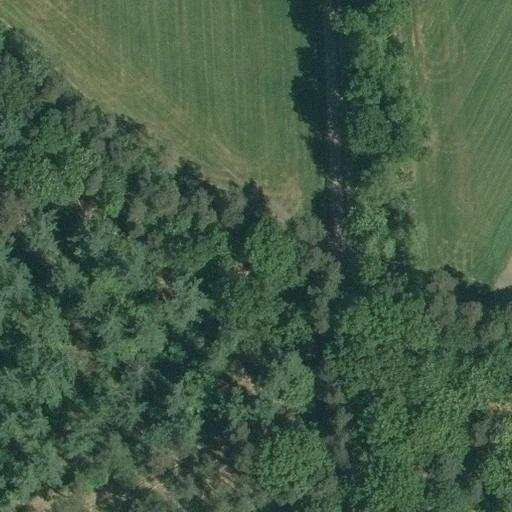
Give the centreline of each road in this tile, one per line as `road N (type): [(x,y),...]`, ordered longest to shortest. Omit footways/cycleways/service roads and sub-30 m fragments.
road 1 (track): [(338,200),(352,511)]
road 2 (track): [(327,0),(338,200)]
